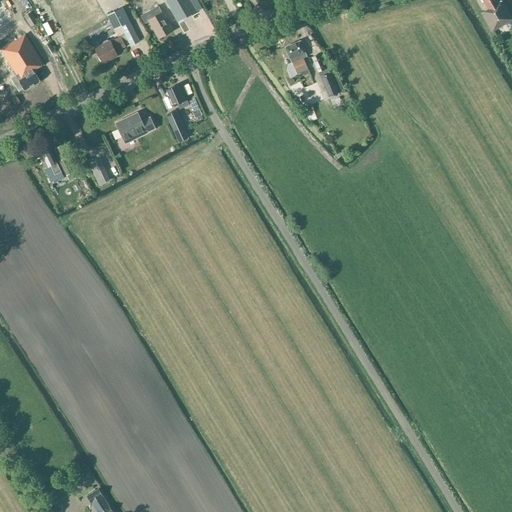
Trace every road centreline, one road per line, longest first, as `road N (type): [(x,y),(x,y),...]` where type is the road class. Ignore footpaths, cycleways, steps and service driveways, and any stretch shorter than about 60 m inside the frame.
road 1 (unclassified): [(458,511),(221,130),(187,54)]
road 2 (tertiary): [(0,142),(187,54)]
road 3 (tertiary): [(187,54),(329,0)]
